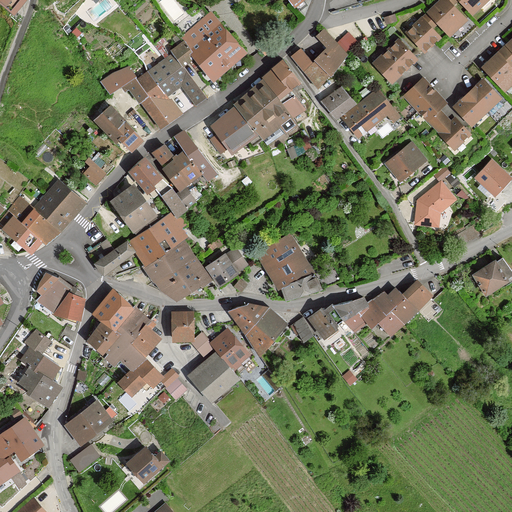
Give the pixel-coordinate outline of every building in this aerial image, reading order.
[(0,0),(0,4),(11,14),(12,13),(22,0),(0,0)] [(290,0),(293,4),(297,8),(298,7),(299,7),(296,3),(296,2),(298,0),(290,0)] [(445,0),(410,33),(427,51),(441,38),(433,30),(440,23),(452,35),(467,21),(454,6),(460,0),(461,0),(475,14),(489,0),(445,0)] [(299,7),(298,7),(301,11),(308,5),(305,2),(299,7)] [(185,43),(195,55),(215,80),(216,79),(214,76),(242,52),(244,52),(246,54),(247,52),(222,22),(219,24),(205,6),(206,5),(205,4),(175,29),(185,43)] [(329,58),(335,65),(345,53),(333,40),(323,29),(317,35),(327,46),(322,50),(329,58)] [(348,49),(361,40),(355,31),(342,40),(348,49)] [(401,42),(377,64),(394,82),(418,60),(401,42)] [(185,43),(175,50),(172,52),(173,55),(181,65),(185,63),(190,58),(195,55),(185,43)] [(265,55),(270,50),(263,43),(259,47),(265,55)] [(511,45),(487,68),(507,90),(511,86),(511,67),(511,66),(511,45)] [(294,55),(297,61),(305,69),(306,69),(307,68),(309,71),(306,73),(312,80),(310,82),(315,89),(335,65),(329,58),(321,65),(320,65),(314,58),(311,60),(300,48),(297,50),(293,54),(294,55)] [(322,50),(315,57),(314,58),(320,65),(321,65),(329,58),(322,50)] [(173,55),(166,60),(148,73),(167,96),(182,85),(197,105),(207,98),(191,78),(181,65),(173,55)] [(265,82),(297,123),(306,116),(301,110),(305,107),(293,89),(301,83),(284,59),(283,61),(284,63),(274,71),(273,69),(268,74),(262,79),(265,82)] [(101,84),(108,94),(124,83),(127,86),(128,85),(136,78),(129,69),(124,70),(120,71),(117,73),(101,84)] [(167,96),(148,73),(138,81),(151,98),(169,124),(182,115),(167,96)] [(136,78),(128,85),(130,90),(131,92),(140,102),(143,105),(151,98),(138,81),(136,78)] [(425,80),(408,97),(430,120),(440,110),(447,104),(425,80)] [(263,139),(265,142),(282,129),(285,133),(285,132),(297,124),(297,123),(265,82),(240,105),(237,109),(255,131),(256,130),(261,137),(263,139)] [(474,125),(502,99),(486,82),(458,108),(474,125)] [(324,101),(328,106),(339,117),(342,114),(355,104),(343,88),(324,101)] [(319,93),(323,100),(328,96),(323,90),(319,93)] [(385,99),(378,91),(360,106),(345,118),(360,136),(361,136),(383,119),(374,108),(385,99)] [(165,126),(169,124),(151,98),(143,105),(147,109),(161,128),(165,126)] [(395,109),(385,99),(374,108),(383,119),(388,115),(395,109)] [(359,105),(357,102),(355,104),(342,114),(344,117),(359,105)] [(359,105),(344,117),(345,118),(360,106),(359,105)] [(126,121),(114,108),(100,121),(99,122),(117,143),(121,139),(125,135),(119,128),(126,121)] [(212,127),(217,135),(211,140),(221,152),(227,148),(229,150),(246,137),(250,142),(256,137),(255,135),(257,134),(255,131),(237,109),(214,129),(213,127),(212,127)] [(401,117),(395,109),(388,115),(394,122),(395,122),(401,117)] [(440,110),(430,120),(438,129),(449,118),(440,110)] [(454,124),(449,118),(438,129),(457,149),(471,135),(458,120),(454,124)] [(119,128),(125,135),(121,139),(131,150),(135,148),(143,141),(126,121),(119,128)] [(203,173),(208,180),(217,173),(192,141),(191,140),(184,133),(176,139),(184,149),(187,154),(203,173)] [(312,147),(308,139),(299,145),(300,147),(304,152),(312,147)] [(151,151),(152,152),(164,146),(161,143),(151,151)] [(163,165),(164,164),(173,157),(164,146),(152,152),(163,165)] [(396,172),(402,180),(416,169),(416,170),(426,163),(414,146),(389,164),(395,173),(396,172)] [(177,162),(192,181),(203,173),(187,154),(177,162)] [(90,158),(85,165),(88,168),(86,172),(85,173),(95,183),(105,172),(102,169),(98,165),(90,158)] [(148,193),(156,189),(161,196),(172,188),(168,184),(160,175),(149,163),(148,163),(141,161),(132,170),(130,171),(148,193)] [(165,171),(180,190),(192,181),(177,162),(168,169),(165,171)] [(511,179),(494,163),(480,179),(498,195),(511,179)] [(447,166),(437,174),(441,180),(452,171),(447,166)] [(49,194),(34,211),(59,232),(69,219),(67,216),(81,202),(82,202),(84,204),(85,203),(60,182),(49,194)] [(420,206),(417,223),(439,226),(441,212),(457,200),(443,183),(422,199),(423,201),(422,206),(420,206)] [(181,192),(178,194),(189,207),(196,201),(204,195),(196,185),(190,190),(187,187),(181,192)] [(139,234),(153,225),(147,219),(155,213),(135,188),(124,197),(116,203),(139,234)] [(173,211),(177,216),(189,207),(178,194),(177,194),(172,188),(161,196),(173,211)] [(0,231),(4,227),(31,251),(41,240),(45,244),(48,241),(57,233),(59,232),(34,211),(22,200),(16,208),(12,205),(11,205),(0,219),(0,231)] [(173,211),(165,216),(182,239),(190,233),(177,216),(173,211)] [(153,225),(160,220),(155,213),(147,219),(153,225)] [(176,243),(182,239),(165,216),(160,220),(153,225),(139,234),(135,237),(151,259),(159,254),(170,247),(176,243)] [(457,248),(482,235),(476,227),(467,231),(466,232),(452,240),(457,248)] [(332,263),(317,271),(313,273),(290,236),(262,253),(283,289),(284,289),(286,288),(292,298),(302,295),(322,289),(344,282),(332,263)] [(97,263),(105,273),(136,251),(129,241),(116,250),(110,243),(107,239),(102,243),(110,254),(97,263)] [(171,270),(176,267),(186,260),(194,255),(182,239),(176,243),(170,247),(159,254),(171,270)] [(220,260),(231,274),(241,266),(231,252),(220,260)] [(151,259),(146,263),(152,271),(150,272),(156,281),(169,271),(171,270),(159,254),(151,259)] [(194,255),(186,260),(192,269),(199,278),(204,284),(211,278),(194,255)] [(208,266),(220,284),(232,275),(231,274),(220,260),(219,258),(208,266)] [(176,267),(190,287),(199,280),(203,284),(204,284),(199,278),(192,269),(186,260),(176,267)] [(489,293),(489,294),(510,282),(511,284),(511,269),(506,260),(500,263),(499,262),(477,275),(489,293)] [(169,271),(156,281),(162,290),(177,298),(178,295),(183,291),(190,287),(176,267),(171,270),(169,271)] [(47,274),(41,281),(38,292),(43,296),(48,290),(52,285),(58,280),(47,274)] [(237,284),(242,289),(246,285),(242,279),(240,281),(239,282),(237,284)] [(43,296),(38,301),(53,314),(55,315),(73,290),(66,283),(64,285),(58,280),(52,285),(48,290),(43,296)] [(400,312),(407,321),(432,297),(420,283),(406,296),(402,292),(395,296),(405,308),(400,312)] [(73,290),(55,315),(77,324),(84,301),(84,300),(79,296),(82,292),(75,288),(75,287),(73,290)] [(197,299),(212,298),(211,289),(210,289),(196,291),(197,299)] [(400,312),(405,308),(395,296),(391,292),(387,295),(400,312)] [(96,317),(105,323),(118,332),(134,308),(119,294),(112,294),(96,317)] [(346,319),(356,331),(359,329),(357,327),(363,322),(365,324),(370,321),(375,326),(383,322),(393,334),(400,327),(407,321),(400,312),(387,295),(371,304),(366,297),(357,303),(361,309),(346,319)] [(355,300),(348,302),(335,306),(346,319),(361,309),(357,303),(355,300)] [(236,319),(242,326),(247,333),(266,311),(262,310),(250,306),(247,305),(245,307),(243,307),(241,307),(237,307),(233,309),(229,311),(236,319)] [(327,311),(325,308),(324,309),(338,325),(346,319),(335,306),(334,306),(329,310),(327,311)] [(118,332),(108,344),(111,347),(106,358),(115,365),(116,365),(122,359),(120,356),(131,343),(146,326),(150,322),(134,308),(118,332)] [(324,309),(313,318),(328,337),(339,327),(324,309)] [(173,313),(173,338),(194,336),(194,321),(193,311),(173,313)] [(253,344),(261,355),(284,326),(266,311),(247,333),(249,337),(253,344)] [(315,336),(306,316),(294,323),(305,342),(315,336)] [(150,321),(150,322),(146,326),(151,330),(154,326),(154,325),(150,321)] [(118,332),(105,323),(92,341),(104,351),(108,344),(118,332)] [(131,343),(144,354),(159,337),(151,330),(146,326),(131,343)] [(31,367),(51,380),(59,367),(38,352),(42,347),(46,347),(50,341),(44,336),(37,331),(27,343),(33,349),(24,361),(24,362),(29,366),(31,367)] [(190,341),(197,349),(209,340),(202,331),(190,341)] [(230,331),(213,345),(214,346),(220,354),(223,358),(236,373),(244,367),(248,371),(257,363),(230,331)] [(209,340),(197,349),(202,356),(214,346),(213,345),(209,340)] [(120,356),(122,359),(129,367),(132,369),(146,360),(145,357),(144,354),(131,343),(120,356)] [(223,358),(220,354),(208,364),(192,377),(210,399),(211,399),(228,385),(238,376),(236,373),(223,358)] [(132,369),(120,382),(137,399),(134,403),(138,407),(142,404),(146,409),(159,395),(165,388),(172,382),(171,380),(169,383),(157,371),(146,360),(132,369)] [(51,380),(31,367),(22,380),(31,387),(28,391),(47,404),(59,385),(51,380)] [(352,373),(347,378),(354,386),(359,382),(352,373)] [(172,382),(165,388),(176,400),(186,390),(176,378),(172,382)] [(124,393),(133,403),(134,403),(137,399),(120,382),(117,380),(114,383),(124,393)] [(114,383),(106,392),(124,412),(133,403),(124,393),(114,383)] [(67,428),(81,444),(111,418),(97,402),(96,402),(67,427),(67,428)] [(0,438),(0,454),(6,463),(20,453),(23,457),(41,444),(34,434),(35,429),(25,419),(24,420),(8,433),(0,438)] [(79,472),(99,456),(91,445),(71,461),(79,472)] [(129,463),(144,480),(167,460),(167,459),(162,454),(158,457),(156,455),(154,455),(153,456),(146,448),(129,463)] [(49,511),(36,498),(21,511),(49,511)] [(174,511),(167,503),(157,511),(174,511)]
